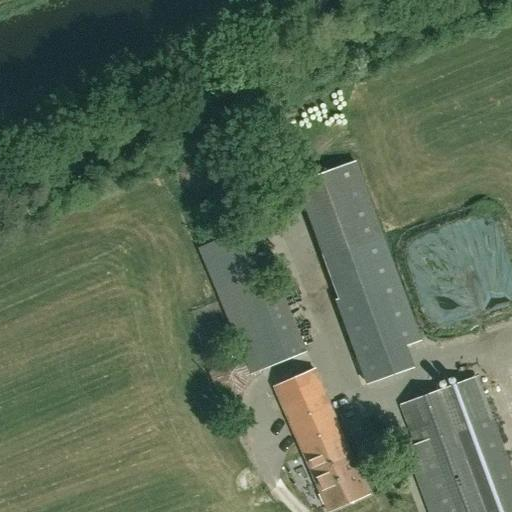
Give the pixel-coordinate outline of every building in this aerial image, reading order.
[(220,237),(210,202),(191,207),(200,242),(220,237)] [(197,249),(219,299),(251,374),(302,352),(293,331),(296,329),(272,276),(260,281),(239,231),(197,249)] [(367,385),(410,369),(379,285),(336,300),(367,385)] [(237,393),(250,377),(237,355),(220,356),(209,371),(217,392),(237,393)] [(315,368),(274,386),(328,511),(369,493),(315,368)] [(511,511),(511,472),(476,377),(402,405),(416,445),(407,449),(430,511),(511,511)]
